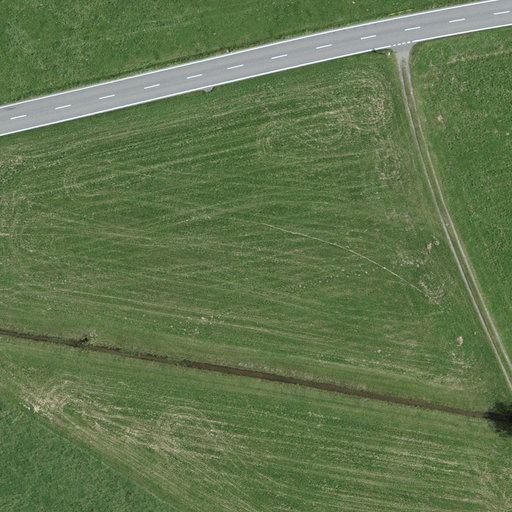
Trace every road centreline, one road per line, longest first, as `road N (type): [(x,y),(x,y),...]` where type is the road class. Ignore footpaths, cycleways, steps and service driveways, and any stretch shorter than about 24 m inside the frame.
road 1 (secondary): [(511,10),(0,120)]
road 2 (track): [(397,30),(436,196),(511,379)]
